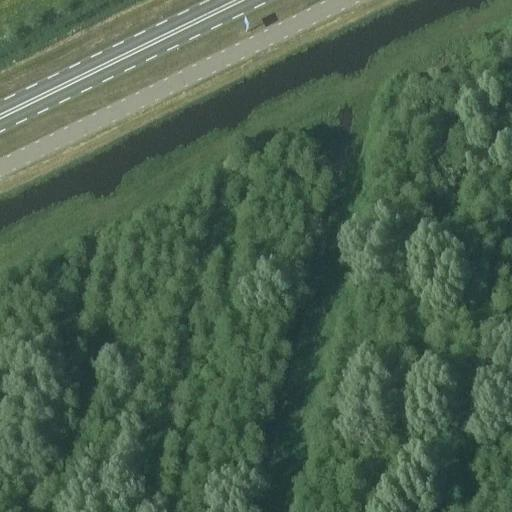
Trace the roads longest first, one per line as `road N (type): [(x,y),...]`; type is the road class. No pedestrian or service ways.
road 1 (unclassified): [(335,0),(0,164)]
road 2 (primary): [(0,116),(240,0)]
